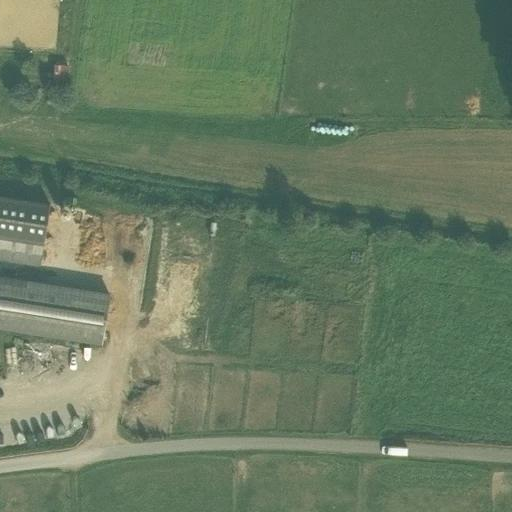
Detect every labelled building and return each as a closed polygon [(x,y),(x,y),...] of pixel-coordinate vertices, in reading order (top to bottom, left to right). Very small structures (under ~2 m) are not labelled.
[(504,67),(510,0),(481,0),(475,64),(504,67)] [(0,197),(0,237),(43,244),(49,205),(0,197)] [(43,244),(0,237),(0,253),(40,260),(43,244)] [(346,273),(294,272),(293,293),(345,295),(346,273)] [(0,278),(0,326),(101,342),(109,295),(0,278)]
